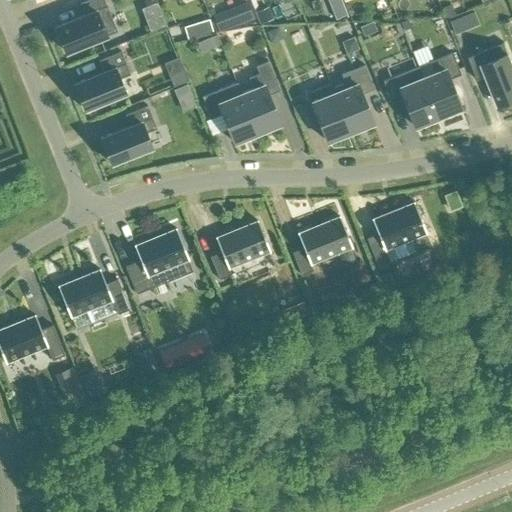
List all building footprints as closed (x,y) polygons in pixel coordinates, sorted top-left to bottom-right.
[(55,26),(66,52),(117,31),(104,0),(85,0),(79,2),(84,14),(55,26)] [(247,1),(212,15),(219,31),(253,17),(247,1)] [(454,14),(450,4),(440,8),(444,17),(450,16),(454,14)] [(346,14),(342,5),(332,9),(335,19),(346,14)] [(464,30),(458,17),(449,21),(454,34),(464,30)] [(199,22),(202,34),(212,31),(208,19),(199,22)] [(407,19),(400,22),(403,30),(411,27),(407,19)] [(376,30),(372,21),(359,26),(363,36),(376,30)] [(403,32),(398,22),(394,24),(398,34),(403,32)] [(357,48),(354,38),(344,42),(348,52),(357,48)] [(511,60),(505,42),(467,57),(476,79),(487,74),(498,103),(511,97),(511,60)] [(103,71),(74,83),(85,109),(124,93),(119,78),(130,74),(120,50),(98,59),(103,71)] [(460,74),(451,52),(429,61),(433,72),(421,77),(437,117),(460,107),(448,79),(460,74)] [(241,93),(236,81),(236,82),(256,133),(279,123),(268,95),(279,90),(267,60),(255,65),(258,73),(248,77),(252,88),(241,93)] [(372,122),(361,93),(373,88),(363,65),(341,74),(344,82),(332,87),(331,83),(330,83),(350,132),(372,122)] [(421,77),(417,66),(382,80),(391,102),(403,97),(414,126),(437,117),(421,77)] [(236,82),(201,96),(210,118),(222,113),(233,142),(256,133),(236,82)] [(350,132),(330,83),(307,92),(327,141),(350,132)] [(129,125),(100,137),(111,163),(151,147),(145,133),(156,128),(147,105),(124,114),(129,125)] [(384,249),(410,238),(416,251),(416,252),(431,246),(425,232),(426,232),(413,202),(371,219),(377,233),(366,238),(378,268),(390,263),(384,249)] [(352,245),(339,215),(297,233),(303,247),(292,252),(302,274),(313,269),(311,263),(352,245)] [(221,251),(209,256),(219,279),(231,274),(228,267),(269,250),(257,220),(215,237),(221,251)] [(140,259),(124,265),(136,294),(192,271),(187,258),(188,258),(176,228),(134,245),(140,259)] [(99,269),(57,286),(70,316),(111,299),(117,314),(129,309),(117,278),(105,283),(99,269)] [(392,284),(387,272),(377,276),(382,288),(392,284)] [(308,313),(303,301),(295,304),(300,316),(308,313)] [(35,315),(0,328),(0,350),(5,362),(45,345),(51,360),(64,355),(52,324),(40,329),(35,315)] [(165,369),(195,357),(190,346),(161,358),(165,369)] [(137,352),(146,374),(158,369),(149,347),(137,352)] [(86,401),(72,366),(53,374),(68,409),(86,401)] [(101,378),(97,367),(80,374),(84,386),(101,378)]
